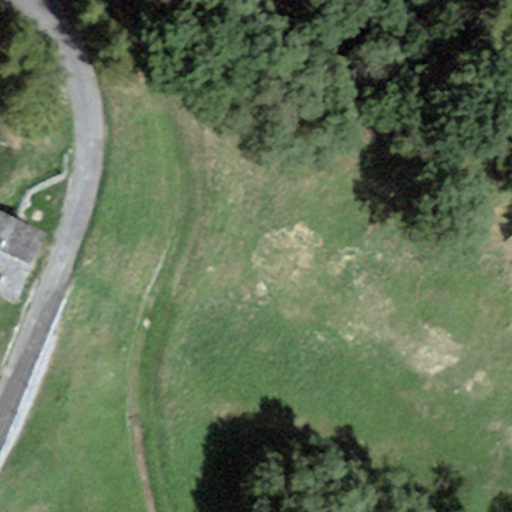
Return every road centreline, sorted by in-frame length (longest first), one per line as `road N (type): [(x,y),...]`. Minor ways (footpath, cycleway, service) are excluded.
road 1 (track): [(156,511),(140,387),(149,309),(190,181),(189,113),(135,0)]
road 2 (unclassified): [(0,416),(68,239),(89,142),(74,66),(40,0)]
